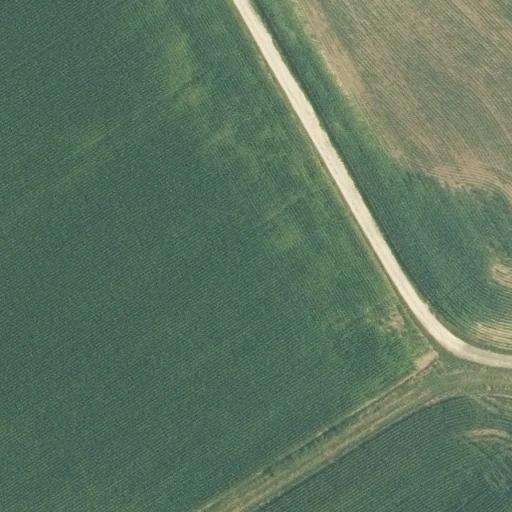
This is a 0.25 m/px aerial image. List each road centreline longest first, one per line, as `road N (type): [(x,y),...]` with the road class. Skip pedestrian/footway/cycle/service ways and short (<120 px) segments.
road 1 (track): [(511,365),(448,360),(240,0)]
road 2 (track): [(242,511),(420,403),(448,360)]
